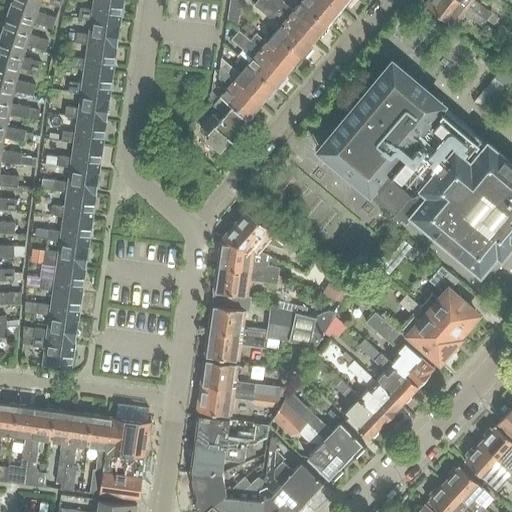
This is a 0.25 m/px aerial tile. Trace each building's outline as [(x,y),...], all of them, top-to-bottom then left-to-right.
[(56,18),(37,11),(38,7),(41,0),(13,0),(10,11),(34,19),(33,22),(53,29),(56,18)] [(93,0),(93,10),(80,8),(79,19),(91,21),(91,19),(119,23),(122,0),(93,0)] [(241,6),(233,0),(230,0),(228,21),(239,29),(241,6)] [(273,33),(302,59),(312,47),(309,44),(313,40),(285,16),(264,0),(257,0),(253,6),(266,17),(271,17),(280,24),(273,33)] [(264,0),(285,16),(313,40),(316,36),(319,39),(329,27),(299,2),(292,11),(282,3),(281,0),(264,0)] [(329,0),(300,0),(299,2),(329,27),(339,15),(336,12),(340,8),(329,0)] [(329,0),(340,8),(343,4),(346,7),(351,0),(329,0)] [(486,20),(459,0),(428,0),(428,4),(426,6),(453,26),(463,13),(481,26),(486,20)] [(459,0),(486,20),(487,19),(491,13),(473,0),(459,0)] [(49,40),(29,34),(33,22),(34,19),(10,11),(2,34),(27,42),(26,45),(46,51),(49,40)] [(491,13),(487,19),(494,25),(498,18),(491,13)] [(91,19),(91,21),(89,34),(76,32),(76,34),(75,43),(88,45),(88,44),(115,47),(119,23),(91,19)] [(252,58),(246,64),(276,90),(286,78),(283,76),(286,71),(258,47),(250,40),(240,33),(238,31),(231,40),(252,58)] [(68,33),(67,42),(75,43),(76,34),(68,33)] [(293,69),(302,59),(273,33),(272,34),(265,42),(255,34),(250,40),(258,47),(286,71),(290,67),(293,69)] [(42,62),(23,57),(26,45),(27,42),(2,34),(0,41),(0,59),(20,65),(19,68),(39,74),(42,62)] [(88,45),(86,59),(73,57),(71,68),(84,70),(84,68),(112,72),(115,47),(88,44),(88,45)] [(238,73),(220,58),(219,68),(232,79),(260,102),(263,98),(266,101),(276,90),(246,64),(238,73)] [(36,85),(17,79),(19,68),(20,65),(0,59),(0,84),(14,88),(14,91),(46,99),(48,91),(36,87),(36,85)] [(511,162),(487,142),(393,63),(320,149),(393,211),(392,213),(399,219),(401,217),(406,220),(411,214),(480,272),(497,253),(501,256),(511,243),(511,242),(511,162)] [(84,68),(84,70),(82,84),(70,82),(68,93),(81,95),(81,93),(109,97),(112,72),(84,68)] [(232,79),(219,68),(217,79),(226,87),(218,96),(219,97),(221,95),(247,118),(247,117),(250,120),(259,109),(256,107),(260,102),(232,79)] [(475,100),(474,102),(489,115),(490,113),(510,90),(511,87),(511,79),(500,70),(494,77),(475,100)] [(0,109),(9,111),(9,115),(28,119),(29,117),(31,107),(11,103),(12,98),(14,91),(14,88),(0,84),(0,109)] [(81,93),(81,95),(79,108),(66,106),(64,117),(77,119),(77,117),(105,121),(109,97),(81,93)] [(212,114),(207,120),(201,127),(207,132),(205,134),(205,133),(201,137),(201,138),(218,152),(220,149),(229,139),(229,138),(232,141),(235,137),(244,127),(241,124),(247,118),(221,95),(219,97),(212,105),(223,115),(218,119),(212,114)] [(31,107),(29,117),(39,120),(41,110),(31,107)] [(27,131),(6,127),(9,115),(9,111),(0,109),(0,134),(5,135),(4,138),(24,142),(27,131)] [(77,117),(77,119),(75,132),(62,131),(61,142),(74,144),(74,142),(102,146),(105,121),(77,117)] [(23,154),(1,150),(2,144),(4,138),(5,135),(0,134),(0,158),(0,161),(36,167),(37,158),(23,156),(23,154)] [(74,144),(72,157),(59,155),(57,166),(70,168),(70,166),(98,170),(102,146),(74,142),(74,144)] [(57,165),(59,157),(46,155),(45,163),(57,165)] [(0,185),(19,188),(20,176),(0,173),(0,161),(0,158),(0,185)] [(70,168),(68,182),(42,178),(41,189),(67,192),(67,191),(95,195),(98,170),(70,166),(70,168)] [(67,192),(65,206),(43,203),(42,214),(63,217),(64,216),(91,220),(95,195),(67,191),(67,192)] [(17,200),(0,197),(0,209),(16,211),(17,200)] [(273,229),(271,232),(247,212),(245,214),(242,215),(238,219),(238,223),(231,230),(228,231),(224,235),(224,239),(222,241),(222,243),(255,248),(262,241),(282,249),(287,242),(273,229)] [(63,217),(61,231),(48,229),(47,238),(47,239),(60,241),(60,240),(88,244),(91,220),(64,216),(63,217)] [(0,233),(14,234),(15,222),(0,221),(0,233)] [(36,227),(35,236),(47,238),(48,229),(36,227)] [(60,240),(60,241),(58,252),(45,250),(45,254),(44,264),(56,266),(57,265),(84,269),(88,244),(60,240)] [(402,240),(395,248),(404,255),(407,258),(414,249),(402,240)] [(280,267),(268,265),(270,256),(255,248),(222,243),(221,245),(219,248),(218,254),(220,257),(219,267),(271,275),(278,275),(287,279),(290,273),(280,269),(280,267)] [(0,257),(14,257),(13,245),(0,245),(0,257)] [(25,245),(13,245),(14,257),(24,257),(25,245)] [(44,264),(45,254),(33,252),(32,262),(44,264)] [(57,265),(56,266),(54,281),(41,279),(40,289),(53,291),(53,289),(81,293),(84,269),(57,265)] [(430,294),(420,306),(458,339),(459,338),(461,340),(472,327),(468,324),(477,314),(450,290),(458,281),(441,266),(428,281),(441,291),(435,298),(430,294)] [(215,292),(225,293),(247,296),(247,295),(250,280),(277,284),(285,285),(288,280),(287,279),(278,275),(271,275),(219,267),(217,277),(215,280),(214,286),(215,289),(215,292)] [(14,269),(0,269),(0,281),(14,281),(14,269)] [(335,279),(326,295),(343,304),(350,292),(335,279)] [(53,289),(53,291),(51,305),(25,301),(25,312),(49,316),(50,314),(77,318),(81,293),(53,289)] [(0,304),(16,304),(15,292),(0,292),(0,304)] [(247,296),(225,293),(215,292),(213,306),(223,307),(246,310),(246,311),(250,311),(252,296),(247,295),(247,296)] [(458,339),(420,306),(406,294),(398,303),(412,315),(401,328),(439,361),(441,359),(444,362),(454,351),(451,348),(458,339)] [(296,305),(294,312),(306,315),(308,308),(296,305)] [(331,322),(314,317),(306,315),(294,312),(270,306),(266,330),(244,327),(246,311),(246,310),(223,307),(213,306),(213,309),(210,311),(209,317),(211,320),(210,331),(242,335),(265,339),(265,338),(317,345),(331,322)] [(331,322),(337,313),(332,312),(327,312),(320,314),(314,317),(331,322)] [(426,361),(406,343),(408,341),(375,312),(366,322),(400,353),(391,363),(391,364),(417,386),(420,383),(423,383),(427,379),(427,375),(429,373),(433,367),(426,361)] [(50,314),(49,316),(47,330),(23,326),(23,337),(33,338),(33,337),(74,343),(77,318),(50,314)] [(0,337),(14,339),(16,326),(8,327),(8,329),(0,329),(0,337)] [(242,335),(210,331),(208,341),(206,344),(205,350),(206,353),(206,356),(239,360),(241,343),(264,347),(265,339),(242,335)] [(32,347),(45,349),(43,364),(70,368),(74,343),(33,337),(33,338),(32,347)] [(417,386),(391,364),(391,363),(368,342),(362,348),(375,359),(373,360),(384,370),(375,380),(401,404),(403,401),(407,402),(410,398),(410,394),(417,386)] [(215,361),(206,360),(205,363),(203,365),(202,371),(203,374),(202,385),(254,393),(255,384),(236,381),(238,364),(215,361)] [(368,387),(359,396),(358,397),(384,421),(385,421),(387,419),(391,419),(394,415),(394,412),(396,409),(401,404),(375,380),(354,360),(347,367),(368,387)] [(342,413),(361,432),(368,438),(370,436),(374,436),(377,432),(377,429),(384,421),(358,397),(359,396),(342,381),(332,372),(326,379),(352,403),(342,413)] [(255,384),(254,393),(280,396),(284,396),(289,388),(264,384),(255,383),(255,384)] [(254,393),(202,385),(200,396),(198,399),(197,405),(199,407),(198,410),(208,412),(231,415),(234,399),(253,401),(254,393)] [(290,390),(283,401),(307,424),(345,461),(351,455),(354,458),(353,459),(354,460),(356,459),(355,458),(364,448),(365,449),(366,448),(365,446),(364,447),(361,444),(362,443),(355,436),(340,422),(332,430),(290,390)] [(253,401),(252,404),(279,408),(280,396),(254,393),(253,401)] [(283,401),(272,418),(290,436),(299,432),(307,424),(283,401)] [(0,448),(2,435),(13,436),(18,404),(10,402),(7,404),(0,403),(0,448)] [(18,404),(13,436),(24,438),(21,460),(29,461),(36,408),(27,407),(26,405),(18,404)] [(147,457),(149,443),(150,443),(151,436),(150,436),(152,424),(148,423),(148,422),(147,422),(148,408),(121,404),(120,404),(118,405),(117,407),(116,417),(115,417),(115,419),(110,419),(102,471),(102,472),(140,477),(145,478),(148,457),(147,457)] [(511,407),(511,409),(507,408),(503,413),(504,416),(498,423),(505,430),(511,435),(511,407)] [(36,408),(29,461),(35,462),(38,440),(50,442),(55,409),(47,408),(44,410),(36,408)] [(55,409),(50,442),(61,443),(55,482),(63,484),(73,414),(65,412),(62,410),(55,409)] [(63,484),(63,489),(73,491),(77,467),(73,466),(76,445),(88,447),(92,414),(84,413),(81,415),(73,414),(63,484)] [(92,414),(88,447),(98,448),(95,469),(102,471),(110,419),(101,418),(100,415),(92,414)] [(189,441),(189,442),(240,449),(253,443),(253,439),(227,435),(230,419),(208,416),(197,415),(195,435),(190,434),(190,436),(195,437),(194,442),(189,441)] [(307,424),(299,432),(309,442),(313,442),(317,446),(306,457),(321,471),(328,478),(329,477),(332,480),(331,481),(333,483),(334,481),(333,480),(342,471),(343,472),(345,470),(343,469),(342,470),(340,467),(345,461),(307,424)] [(253,439),(253,443),(253,445),(267,438),(268,427),(255,425),(253,439)] [(511,472),(511,441),(495,426),(492,429),(490,427),(483,434),(486,436),(480,443),(511,472)] [(268,452),(274,453),(275,450),(277,438),(271,437),(270,442),(269,441),(268,452)] [(188,448),(188,450),(193,450),(190,471),(222,472),(224,459),(238,461),(255,454),(253,445),(253,443),(240,449),(189,442),(189,443),(194,444),(193,449),(188,448)] [(464,460),(495,488),(505,478),(511,484),(511,472),(480,443),(474,450),(471,447),(465,455),(467,457),(464,460)] [(305,504),(323,484),(316,477),(301,461),(293,470),(282,460),(284,458),(275,450),(274,453),(273,477),(281,483),(281,484),(282,484),(305,504)] [(9,467),(7,482),(26,485),(29,464),(29,461),(21,460),(20,466),(10,465),(9,467)] [(29,464),(26,485),(44,487),(46,473),(37,472),(38,470),(35,467),(35,462),(29,461),(29,464)] [(0,481),(7,482),(9,467),(0,466),(0,481)] [(488,511),(483,507),(481,506),(491,495),(459,466),(456,469),(454,467),(447,474),(449,476),(443,483),(475,511),(488,511)] [(102,474),(102,472),(102,471),(95,469),(93,469),(90,493),(99,494),(102,474)] [(225,484),(222,472),(190,471),(185,470),(185,472),(190,473),(197,505),(192,506),(193,507),(197,506),(198,511),(194,511),(204,511),(228,492),(238,484),(238,482),(241,479),(225,484)] [(102,474),(99,494),(137,499),(140,477),(102,472),(102,474)] [(238,484),(228,492),(204,511),(238,511),(235,511),(237,497),(239,497),(239,493),(250,485),(251,484),(244,477),(241,479),(238,482),(238,484)] [(238,511),(263,511),(259,491),(263,481),(258,478),(251,484),(250,485),(239,493),(239,497),(237,497),(235,511),(238,511)] [(282,484),(281,484),(281,483),(271,494),(267,487),(259,491),(263,511),(297,511),(305,504),(282,484)] [(428,500),(435,507),(441,511),(458,511),(462,508),(466,511),(475,511),(443,483),(437,490),(435,487),(428,495),(431,497),(428,500)] [(97,511),(90,511),(83,511),(135,511),(137,505),(99,500),(97,511)] [(428,500),(425,503),(432,510),(434,511),(441,511),(435,507),(428,500)] [(434,511),(432,510),(425,503),(422,506),(418,505),(414,510),(414,511),(434,511)]
